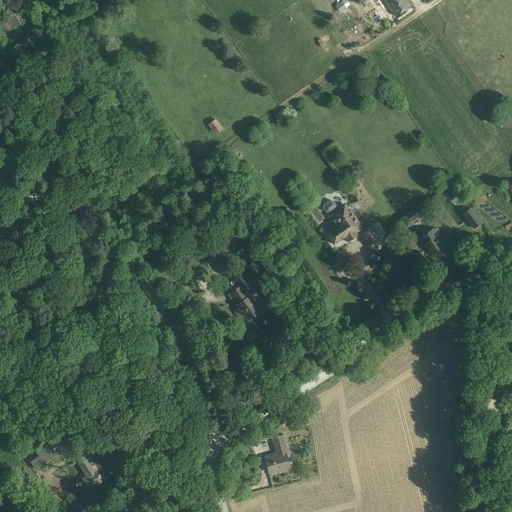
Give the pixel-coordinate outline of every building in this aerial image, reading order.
[(13,13),(6,17),(13,28),(20,24),(19,23),(24,19),(22,16),(19,12),(27,7),(22,0),(12,7),(16,13),(14,15),(13,13)] [(339,12),(349,5),(345,0),(344,0),(335,6),(339,12)] [(384,0),(396,16),(411,6),(406,0),(384,0)] [(214,135),(223,129),(216,119),(207,124),(214,135)] [(246,162),(236,148),(228,153),(238,167),(246,162)] [(487,200),(484,195),(474,201),(477,206),(487,200)] [(324,204),(322,209),(326,213),(328,214),(326,215),(335,228),(326,235),(333,246),(345,239),(347,243),(358,235),(356,233),(359,231),(361,235),(365,232),(363,229),(364,228),(351,209),(349,210),(344,203),(336,209),(335,208),(336,204),(334,201),(330,200),(324,204)] [(463,215),(474,229),(483,222),(472,208),(463,215)] [(218,236),(226,248),(242,237),(234,225),(218,236)] [(372,227),(361,235),(373,253),(384,245),(372,227)] [(435,260),(449,249),(433,228),(420,239),(435,260)] [(420,252),(415,256),(418,260),(423,256),(420,252)] [(256,303),(247,291),(250,288),(240,275),(230,282),(235,289),(229,294),(237,305),(239,308),(235,311),(243,322),(252,316),(251,315),(253,313),(255,316),(265,309),(259,301),(256,303)] [(300,323),(305,330),(313,325),(308,318),(300,323)] [(291,326),(278,335),(285,345),(298,336),(291,326)] [(485,437),(486,421),(474,420),(472,454),(482,454),(484,437),(485,437)] [(290,469),(286,454),(288,453),(283,434),(272,437),(276,454),(265,457),(269,473),(282,469),(283,471),(290,469)] [(36,451),(44,463),(62,450),(54,438),(36,451)] [(89,489),(101,482),(95,471),(94,471),(88,460),(91,457),(85,446),(74,453),(78,459),(77,460),(87,476),(82,479),(89,489)] [(32,458),(27,461),(34,471),(38,468),(32,458)] [(18,504),(27,498),(17,484),(9,489),(18,504)] [(182,511),(195,502),(188,493),(167,508),(170,511),(182,511)]
